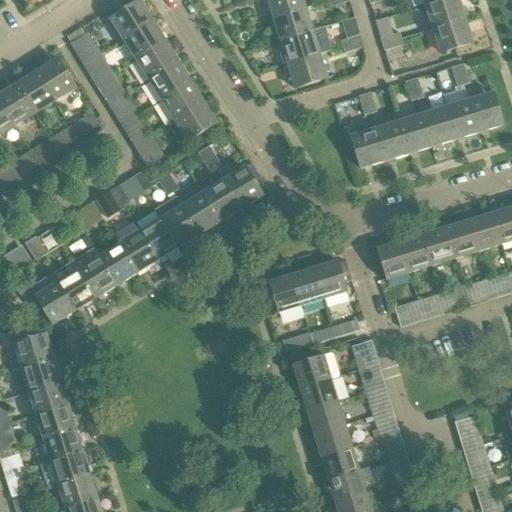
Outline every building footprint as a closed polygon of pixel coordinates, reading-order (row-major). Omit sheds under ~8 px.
[(111,19),(124,40),(154,21),(141,0),(111,19)] [(267,0),(273,19),(306,8),(303,0),(267,0)] [(340,5),(338,0),(327,0),(330,8),(340,5)] [(432,29),(465,19),(458,0),(442,0),(424,6),(432,29)] [(280,42),(313,32),(306,8),(273,19),(280,42)] [(465,19),(432,29),(440,54),(473,43),(465,19)] [(136,60),(167,41),(154,21),(124,40),(136,60)] [(72,44),(85,35),(81,29),(68,38),(72,44)] [(287,66),(320,55),(313,32),(280,42),(287,66)] [(399,33),(381,39),(380,39),(382,45),(401,39),(399,33)] [(97,47),(88,34),(85,35),(72,44),(71,44),(89,73),(95,84),(114,114),(121,125),(139,154),(147,168),(164,157),(147,128),(140,117),(121,87),(115,76),(97,47)] [(341,42),(343,48),(362,42),(360,36),(341,42)] [(401,39),(382,45),(384,52),(403,46),(401,39)] [(149,81),(179,62),(167,41),(136,60),(149,81)] [(363,48),(362,42),(343,48),(345,54),(363,48)] [(320,55),(287,66),(295,90),(328,79),(320,55)] [(36,71),(55,102),(77,89),(57,58),(36,71)] [(161,101),(192,82),(179,62),(149,81),(161,101)] [(463,64),(457,66),(463,86),(469,84),(463,64)] [(457,88),(463,86),(457,66),(451,68),(457,88)] [(55,102),(36,71),(16,84),(35,115),(55,102)] [(417,79),(411,81),(417,100),(423,98),(417,79)] [(411,102),(417,100),(411,81),(405,82),(411,102)] [(174,122),(205,103),(192,82),(161,101),(174,122)] [(35,115),(16,84),(0,94),(0,103),(15,128),(35,115)] [(371,93),(365,95),(371,115),(377,113),(371,93)] [(467,101),(477,133),(502,126),(492,93),(467,101)] [(365,116),(371,115),(365,95),(359,97),(365,116)] [(467,101),(444,108),(454,141),(477,133),(467,101)] [(0,136),(15,128),(0,103),(0,136)] [(205,103),(174,122),(187,143),(218,123),(205,103)] [(431,148),(454,141),(444,108),(421,115),(431,148)] [(0,193),(103,131),(92,113),(0,170),(0,193)] [(408,155),(431,148),(421,115),(398,122),(408,155)] [(398,122),(375,130),(385,162),(408,155),(398,122)] [(361,170),(385,162),(375,130),(351,137),(361,170)] [(210,147),(198,154),(204,162),(215,155),(210,147)] [(215,155),(204,162),(209,170),(221,163),(215,155)] [(224,180),(223,181),(241,210),(262,197),(253,182),(260,178),(251,164),(245,168),(244,168),(232,175),(227,167),(219,172),(224,180)] [(145,192),(152,187),(143,172),(135,176),(145,192)] [(173,181),(168,173),(157,179),(162,187),(173,181)] [(173,181),(162,187),(168,196),(178,189),(173,181)] [(223,181),(203,193),(221,222),(241,210),(223,181)] [(120,186),(108,193),(113,201),(124,194),(120,186)] [(108,220),(120,212),(119,210),(113,201),(108,193),(96,200),(108,220)] [(203,193),(181,206),(199,236),(221,222),(203,193)] [(119,210),(120,212),(126,209),(125,207),(130,204),(129,202),(124,194),(113,201),(119,210)] [(176,198),(156,210),(179,248),(199,236),(181,206),(176,198)] [(66,219),(71,226),(82,220),(87,228),(102,219),(92,203),(77,212),(66,219)] [(501,246),(511,242),(511,206),(491,213),(501,246)] [(160,219),(139,232),(157,261),(179,248),(156,210),(155,211),(160,219)] [(478,253),(501,246),(491,213),(468,220),(478,253)] [(87,228),(82,220),(71,226),(76,235),(87,228)] [(455,260),(478,253),(468,220),(445,228),(455,260)] [(445,228),(422,235),(432,267),(455,260),(445,228)] [(139,232),(119,244),(137,274),(157,261),(139,232)] [(410,274),(432,267),(422,235),(400,242),(410,274)] [(41,245),(36,237),(25,244),(30,252),(41,245)] [(410,274),(400,242),(376,249),(386,281),(410,274)] [(119,244),(98,257),(116,287),(137,274),(119,244)] [(46,254),(41,245),(30,252),(35,261),(46,254)] [(32,263),(22,246),(2,258),(13,275),(32,263)] [(116,287),(98,257),(93,249),(72,262),(95,299),(116,287)] [(314,268),(324,301),(348,294),(337,261),(314,268)] [(51,274),(74,312),(95,299),(72,262),(51,274)] [(324,301),(314,268),(291,275),(301,308),(324,301)] [(511,272),(394,309),(400,328),(511,293),(511,272)] [(53,325),(74,312),(51,274),(36,284),(33,280),(16,290),(37,314),(44,310),(53,325)] [(277,316),(301,308),(291,275),(267,283),(277,316)] [(332,327),(336,338),(360,331),(356,320),(332,327)] [(336,338),(332,327),(309,335),(313,346),(336,338)] [(21,369),(54,359),(46,335),(13,345),(21,369)] [(290,353),(313,346),(309,335),(286,342),(290,353)] [(404,511),(422,507),(372,343),(353,349),(403,511),(404,511)] [(339,378),(331,354),(292,366),(300,390),(331,380),(339,378)] [(54,359),(21,369),(28,392),(61,382),(54,359)] [(300,390),(307,413),(338,403),(331,380),(300,390)] [(35,416),(68,405),(61,382),(28,392),(35,416)] [(503,402),(506,412),(505,412),(511,435),(511,398),(502,401),(503,402)] [(345,426),(338,403),(307,413),(314,436),(345,426)] [(4,405),(0,406),(0,427),(10,424),(4,405)] [(43,439),(76,428),(68,405),(35,416),(43,439)] [(452,415),(482,511),(502,511),(471,410),(452,415)] [(0,427),(0,447),(16,442),(10,424),(0,427)] [(314,436),(321,459),(353,449),(345,426),(314,436)] [(50,462),(83,452),(76,428),(43,439),(50,462)] [(321,459),(328,481),(360,472),(353,449),(321,459)] [(57,485),(90,475),(83,452),(41,466),(48,490),(58,487),(57,485)] [(19,454),(0,460),(5,477),(25,471),(19,454)] [(328,481),(335,504),(367,494),(364,484),(373,481),(369,469),(360,472),(328,481)] [(13,499),(24,496),(19,480),(27,478),(25,471),(5,477),(13,499)] [(65,509),(98,499),(90,475),(57,485),(58,487),(65,509)] [(372,511),(367,494),(335,504),(337,511),(372,511)] [(65,511),(101,511),(98,499),(65,509),(65,511)]
